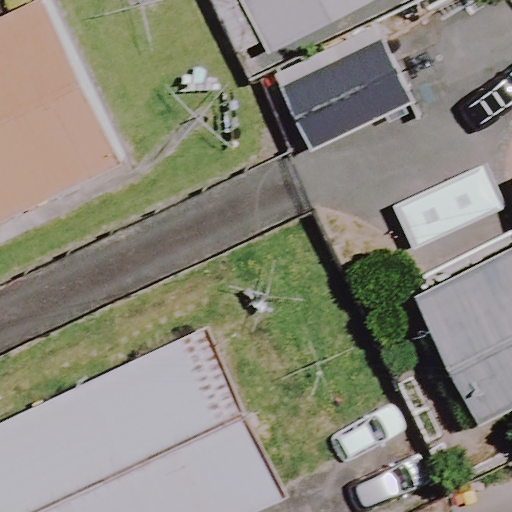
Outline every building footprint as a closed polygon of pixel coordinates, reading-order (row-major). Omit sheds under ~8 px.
[(61,0),(16,0),(0,7),(0,228),(137,168),(61,0)] [(374,0),(204,0),(239,68),(374,0)] [(407,106),(375,42),(278,91),(309,154),(407,106)] [(511,405),(511,240),(409,288),(472,424),(511,405)] [(0,511),(249,511),(275,499),(190,330),(0,424),(0,511)]
